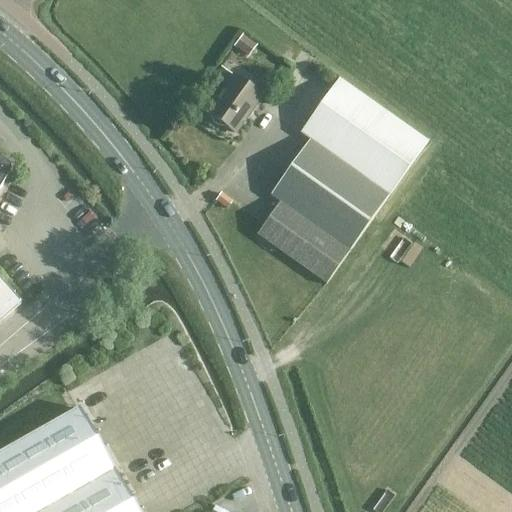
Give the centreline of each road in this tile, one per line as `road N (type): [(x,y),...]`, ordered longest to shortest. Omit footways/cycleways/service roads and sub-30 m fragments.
road 1 (secondary): [(290,511),(229,338),(190,257),(110,143),(0,31)]
road 2 (unknown): [(260,423),(188,470),(138,381)]
